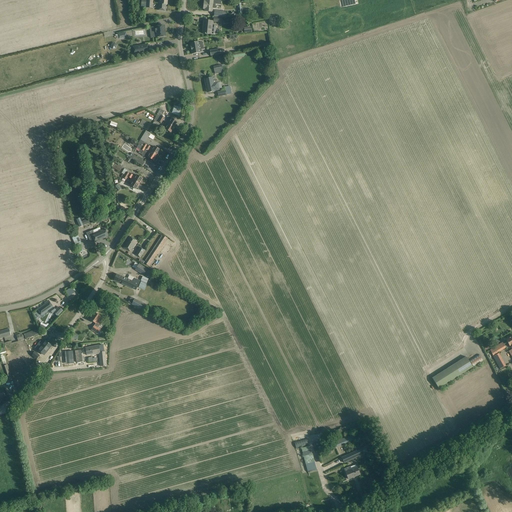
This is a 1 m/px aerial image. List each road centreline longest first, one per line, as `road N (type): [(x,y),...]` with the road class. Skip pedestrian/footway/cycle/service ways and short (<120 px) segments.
road 1 (unclassified): [(103,257),(190,122),(179,41),(183,0)]
road 2 (unclassified): [(354,511),(492,429),(511,408)]
road 3 (unclassified): [(0,407),(49,356),(102,279),(103,257)]
